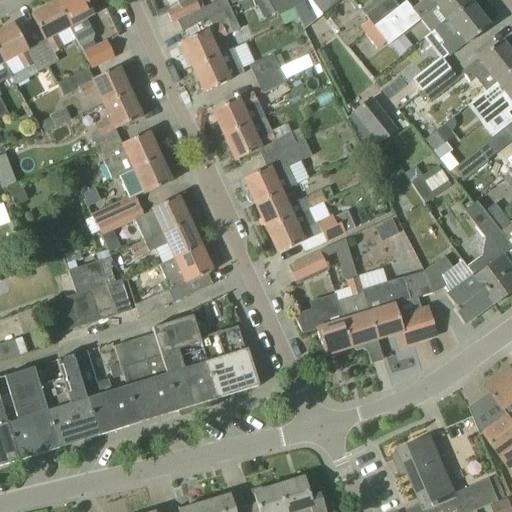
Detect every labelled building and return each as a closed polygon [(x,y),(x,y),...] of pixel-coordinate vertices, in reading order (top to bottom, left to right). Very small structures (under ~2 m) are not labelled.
[(84,0),(58,0),(55,2),(69,28),(68,28),(79,48),(92,41),(93,34),(85,19),(93,15),(84,0)] [(194,0),(176,0),(178,3),(164,9),(171,23),(176,20),(199,10),(195,2),(194,0)] [(222,0),(200,11),(199,10),(176,20),(181,31),(208,19),(230,9),(225,0),(222,0)] [(269,0),(278,16),(308,0),(269,0)] [(309,0),(321,15),(339,0),(309,0)] [(375,0),(361,11),(373,26),(399,7),(398,6),(393,0),(375,0)] [(433,31),(470,2),(468,0),(423,0),(412,9),(405,1),(398,6),(399,7),(373,26),(388,45),(419,20),(430,34),(433,31)] [(44,41),(35,45),(48,68),(58,62),(54,53),(63,48),(56,35),(68,28),(69,28),(55,2),(31,15),(44,41)] [(489,26),(470,2),(433,31),(443,44),(440,46),(448,57),(465,43),(466,44),(489,26)] [(239,29),(230,9),(208,19),(212,28),(180,43),(191,67),(217,55),(212,42),(226,36),(239,29)] [(0,31),(0,59),(8,75),(10,77),(32,65),(37,74),(48,68),(35,45),(27,50),(13,25),(0,31)] [(469,83),(474,79),(484,92),(496,83),(511,70),(511,55),(500,41),(477,59),(477,60),(461,73),(469,83)] [(113,58),(107,43),(106,42),(82,52),(89,69),(113,58)] [(232,49),(217,55),(191,67),(203,93),(229,81),(229,80),(243,74),(232,49)] [(279,69),(273,57),(272,54),(248,65),(254,80),(279,69)] [(412,80),(421,91),(448,69),(439,58),(412,80)] [(0,99),(0,79),(8,75),(0,59),(0,99)] [(97,91),(103,105),(129,93),(117,68),(92,80),(87,70),(56,84),(63,97),(79,90),(83,98),(97,91)] [(285,83),(279,69),(254,80),(261,94),(285,83)] [(421,91),(425,97),(429,102),(457,81),(448,69),(421,91)] [(511,70),(496,83),(484,92),(478,96),(492,114),(481,123),(492,137),(504,128),(511,121),(511,119),(506,112),(511,107),(511,70)] [(141,118),(129,93),(103,105),(110,119),(95,126),(98,131),(89,135),(95,148),(118,137),(115,130),(141,118)] [(223,136),(263,118),(252,93),(238,100),(238,99),(211,111),(223,136)] [(369,98),(353,110),(378,141),(394,129),(369,98)] [(260,150),(264,158),(264,159),(279,152),(303,140),(304,140),(299,129),(274,141),(263,118),(223,136),(234,161),(260,150)] [(119,176),(159,158),(147,133),(122,144),(118,137),(95,148),(105,168),(113,164),(119,176)] [(279,152),(284,163),(270,170),(269,167),(242,179),(249,193),(246,194),(245,196),(248,202),(250,203),(253,202),(254,205),(280,192),(295,185),(286,167),(310,156),(303,140),(279,152)] [(487,162),(478,150),(453,169),(463,181),(487,162)] [(159,158),(119,176),(118,177),(128,197),(90,215),(95,226),(96,225),(139,206),(135,198),(144,194),(144,195),(170,183),(159,158)] [(430,193),(446,180),(435,166),(419,179),(430,193)] [(511,170),(510,172),(503,178),(511,189),(511,170)] [(408,185),(423,205),(432,199),(418,178),(408,185)] [(20,186),(7,192),(14,208),(27,202),(20,186)] [(254,205),(265,229),(306,210),(307,211),(324,202),(319,191),(287,206),(280,192),(254,205)] [(139,206),(96,225),(101,236),(134,221),(143,241),(129,248),(130,249),(188,222),(177,197),(151,209),(152,212),(143,216),(139,206)] [(501,257),(511,248),(499,231),(476,201),(463,211),(484,238),(481,256),(466,267),(471,275),(490,302),(492,305),(495,302),(497,304),(505,299),(504,297),(511,290),(511,282),(506,274),(511,270),(502,257),(501,258),(501,257)] [(321,233),(325,243),(353,230),(345,214),(333,220),(331,215),(313,224),(307,211),(306,210),(265,229),(277,254),(303,242),(303,241),(321,233)] [(511,221),(499,231),(511,248),(511,221)] [(188,222),(130,249),(134,259),(167,244),(174,259),(200,247),(188,222)] [(8,224),(0,226),(0,240),(11,237),(8,224)] [(159,266),(166,279),(170,290),(134,306),(138,318),(190,295),(185,284),(211,272),(200,247),(174,259),(159,266)] [(339,263),(337,267),(341,279),(345,281),(356,278),(347,247),(343,250),(337,258),(339,263)] [(322,259),(319,252),(287,267),(294,282),(326,267),(322,259)] [(110,258),(99,261),(102,271),(107,285),(114,282),(109,268),(111,262),(110,258)] [(423,272),(422,272),(433,294),(446,288),(440,275),(450,268),(442,258),(423,272)] [(67,271),(75,295),(90,290),(100,321),(117,315),(107,285),(99,261),(67,271)] [(417,299),(433,294),(422,272),(361,290),(376,340),(401,332),(405,344),(406,344),(405,342),(434,333),(434,335),(436,335),(427,308),(420,310),(417,299)] [(471,275),(449,292),(445,295),(454,308),(452,310),(463,325),(481,313),(480,309),(490,302),(471,275)] [(361,290),(356,278),(345,281),(350,296),(335,301),(336,305),(350,348),(352,348),(356,351),(362,349),(363,344),(376,340),(361,290)] [(121,280),(114,282),(107,285),(117,315),(131,311),(121,280)] [(90,290),(75,295),(66,298),(76,328),(100,321),(90,290)] [(53,336),(76,328),(66,298),(43,305),(53,336)] [(324,356),(350,348),(336,305),(294,318),(302,334),(316,330),(324,356)] [(217,399),(216,395),(206,362),(198,339),(199,339),(192,316),(152,328),(154,334),(178,411),(217,399)] [(236,327),(199,339),(198,339),(206,362),(243,350),(236,327)] [(126,386),(136,419),(138,424),(178,411),(154,334),(113,346),(119,364),(122,375),(126,386)] [(11,341),(0,344),(0,362),(16,357),(11,341)] [(246,349),(243,350),(206,362),(216,395),(217,399),(258,387),(246,349)] [(57,361),(63,381),(39,388),(56,444),(96,432),(82,388),(72,356),(57,361)] [(112,378),(122,375),(119,364),(108,367),(112,378)] [(58,449),(56,444),(39,388),(33,368),(0,378),(0,405),(6,424),(17,462),(58,449)] [(487,386),(504,410),(507,414),(482,432),(511,471),(511,469),(511,370),(511,369),(487,386)] [(82,388),(96,432),(98,437),(138,424),(136,419),(126,386),(111,391),(108,380),(82,388)] [(0,467),(17,462),(6,424),(0,405),(0,467)] [(406,511),(474,511),(499,502),(490,479),(455,494),(430,436),(397,450),(421,504),(406,510),(406,511)] [(292,511),(311,506),(313,511),(324,511),(320,499),(310,503),(303,478),(277,486),(285,511),(292,511)] [(258,511),(285,511),(277,486),(252,494),(258,511)] [(232,511),(228,496),(203,503),(206,511),(232,511)] [(511,511),(511,505),(510,499),(491,506),(493,511),(511,511)] [(206,511),(203,503),(178,511),(206,511)]
